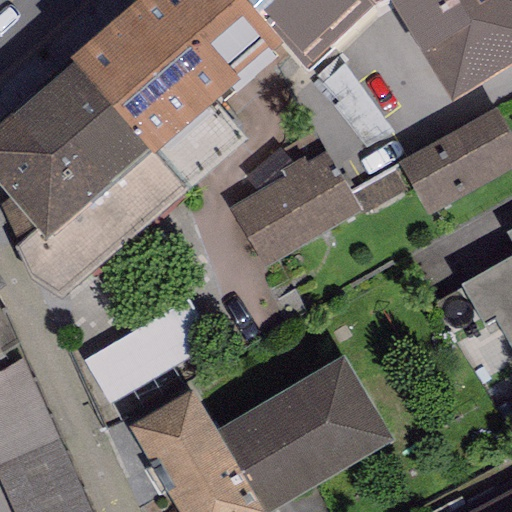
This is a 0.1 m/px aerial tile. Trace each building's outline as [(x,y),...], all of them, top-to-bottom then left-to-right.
[(282,46),(242,0),(135,0),(67,58),(73,64),(146,151),(152,157),(282,46)] [(511,0),(242,0),(282,46),(303,73),(373,3),(386,0),(387,0),(449,98),(511,60),(511,0)] [(0,184),(44,237),(146,151),(73,64),(0,125),(0,184)] [(396,171),(427,224),(511,175),(511,144),(495,115),(396,171)] [(229,213),(264,273),(361,217),(326,157),(229,213)] [(511,236),(507,239),(511,247),(511,261),(462,290),(484,330),(494,324),(511,356),(511,236)] [(176,314),(93,350),(110,389),(193,354),(176,314)] [(0,487),(10,511),(87,511),(22,363),(0,375),(0,487)] [(192,402),(129,437),(172,511),(286,511),(391,450),(344,366),(213,438),(192,402)]
